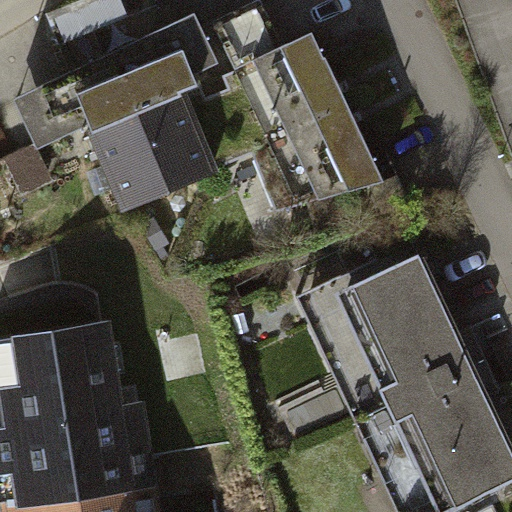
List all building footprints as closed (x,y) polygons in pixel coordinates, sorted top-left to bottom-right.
[(200,14),(16,98),(40,151),(90,129),(125,212),(222,171),(220,167),(254,153),(276,213),(297,204),(238,71),(223,77),(229,91),(208,98),(200,76),(223,66),(200,14)] [(283,46),(254,61),(321,201),(388,183),(316,32),(283,46)] [(385,62),(352,79),(369,110),(401,94),(385,62)] [(511,453),(422,257),(317,304),(411,511),(464,511),(511,490),(511,453)] [(114,322),(0,342),(0,475),(1,475),(6,511),(163,511),(144,403),(129,406),(114,322)]
